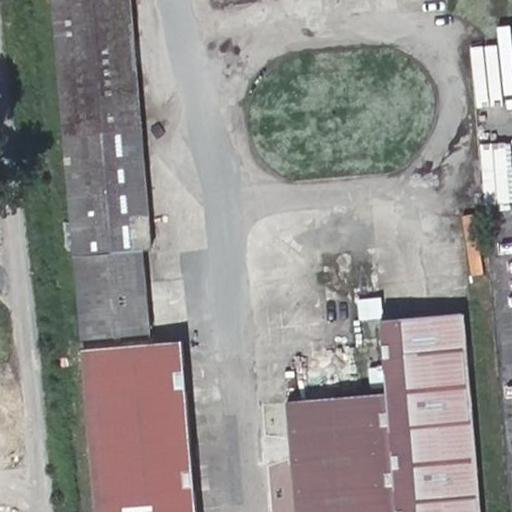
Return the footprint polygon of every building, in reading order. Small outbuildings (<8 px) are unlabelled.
[(51,0),(70,211),(146,201),(128,0),(51,0)] [(172,184),(167,127),(146,128),(151,185),(172,184)] [(146,201),(70,211),(76,256),(151,249),(146,201)] [(85,351),(159,344),(151,249),(76,256),(85,351)] [(289,402),(297,499),(474,476),(464,317),(379,324),(384,393),(289,402)] [(85,351),(85,356),(181,344),(181,342),(159,344),(85,351)] [(195,511),(181,344),(85,356),(99,511),(195,511)] [(474,476),(297,499),(298,511),(475,488),(474,476)] [(476,511),(475,488),(298,511),(297,511),(476,511)]
